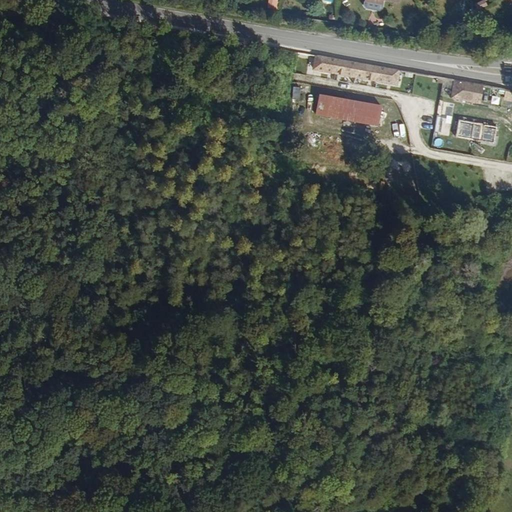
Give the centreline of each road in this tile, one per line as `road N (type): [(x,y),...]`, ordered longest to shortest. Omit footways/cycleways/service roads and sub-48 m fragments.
road 1 (secondary): [(340,47),(64,0)]
road 2 (secondary): [(340,47),(511,79)]
road 3 (secondary): [(511,65),(340,47)]
